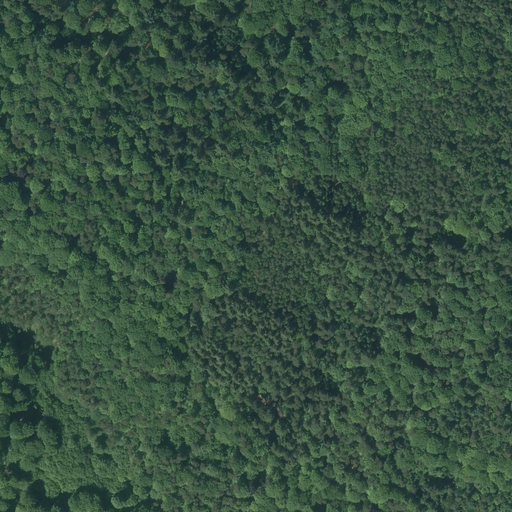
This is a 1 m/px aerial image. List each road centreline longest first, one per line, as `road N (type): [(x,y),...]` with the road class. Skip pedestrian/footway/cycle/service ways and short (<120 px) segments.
road 1 (track): [(57,220),(282,474),(385,507)]
road 2 (track): [(511,303),(377,505)]
